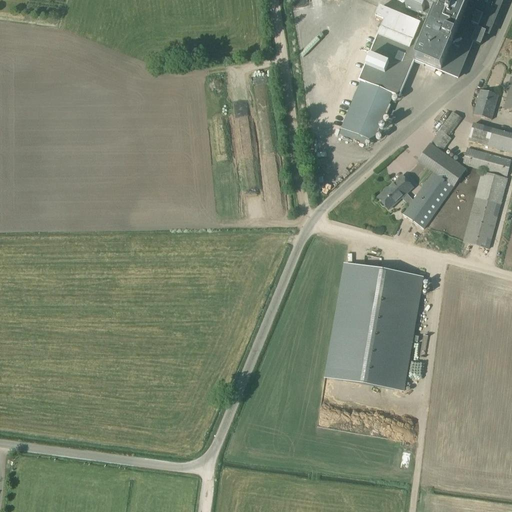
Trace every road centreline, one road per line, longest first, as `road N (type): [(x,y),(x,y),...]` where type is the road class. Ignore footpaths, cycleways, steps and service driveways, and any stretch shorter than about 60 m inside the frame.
road 1 (unclassified): [(0,446),(211,474),(310,222),(475,71),(511,2)]
road 2 (track): [(440,257),(410,511)]
road 3 (track): [(271,0),(300,202),(310,222)]
road 4 (track): [(511,276),(310,222)]
